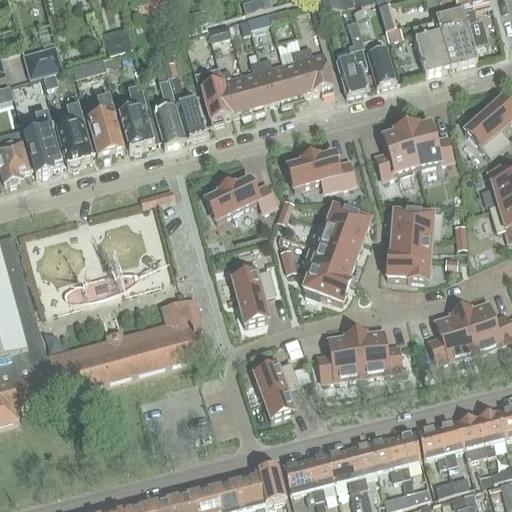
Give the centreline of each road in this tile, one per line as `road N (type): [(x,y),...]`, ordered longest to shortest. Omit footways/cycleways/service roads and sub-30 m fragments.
road 1 (residential): [(0,214),(511,74)]
road 2 (residential): [(56,511),(511,399)]
road 3 (residential): [(511,270),(411,311),(330,324)]
